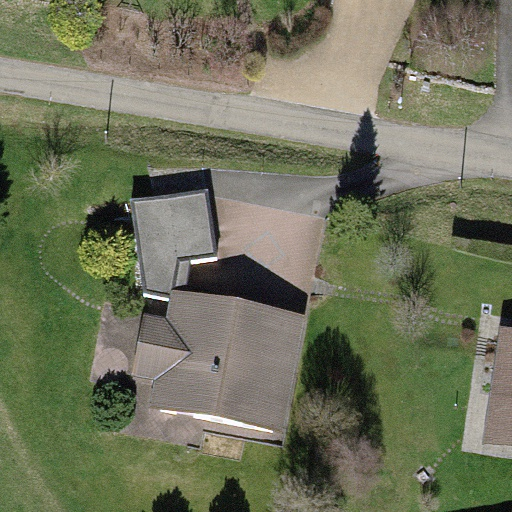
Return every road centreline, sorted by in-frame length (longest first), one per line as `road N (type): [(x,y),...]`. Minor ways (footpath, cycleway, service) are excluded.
road 1 (residential): [(511,174),(161,111)]
road 2 (track): [(0,85),(161,111)]
